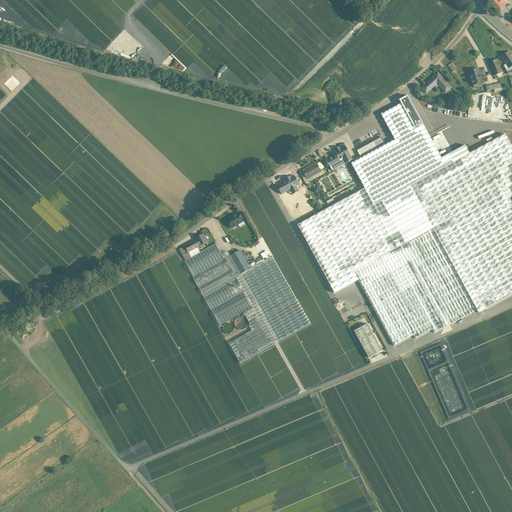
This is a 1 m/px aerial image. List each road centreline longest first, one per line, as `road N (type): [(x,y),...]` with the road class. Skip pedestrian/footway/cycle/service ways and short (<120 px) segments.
road 1 (track): [(130,466),(511,307)]
road 2 (unclassified): [(331,138),(315,126),(0,45)]
road 3 (unclassified): [(331,138),(177,241),(44,310)]
road 4 (unclassified): [(481,7),(419,77),(331,138)]
road 5 (track): [(5,329),(130,466)]
